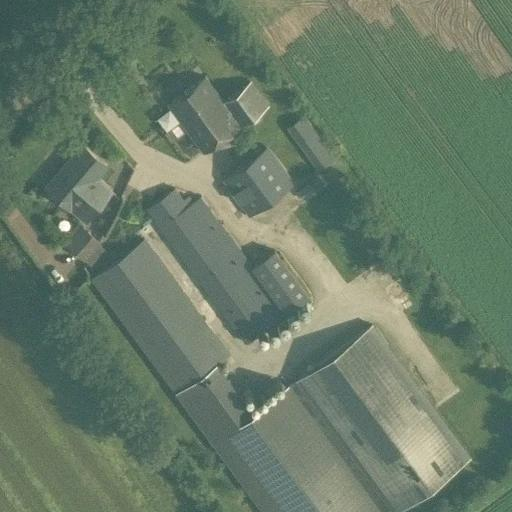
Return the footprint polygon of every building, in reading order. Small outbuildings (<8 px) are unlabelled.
[(202,153),(239,126),(267,108),(249,83),(222,101),(204,78),(167,105),(179,122),(164,133),(171,144),(187,133),(202,153)] [(319,172),(335,159),(303,117),(286,130),(319,172)] [(95,179),(106,166),(81,145),(45,188),(85,222),(110,192),(95,179)] [(249,217),(294,183),(268,147),(221,182),(249,217)] [(284,314),(307,297),(274,250),(252,267),(201,197),(186,204),(174,189),(145,210),(244,345),(284,314)] [(65,246),(84,261),(88,265),(104,248),(98,243),(100,242),(82,226),(65,246)] [(175,395),(230,355),(143,239),(89,279),(175,395)] [(372,323),(295,380),(212,442),(263,511),(393,511),(470,456),(372,323)]
